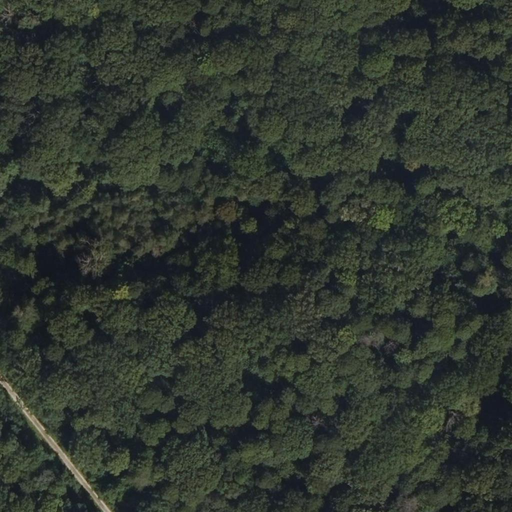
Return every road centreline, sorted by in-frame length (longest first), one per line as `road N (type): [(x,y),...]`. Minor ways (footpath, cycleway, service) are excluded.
road 1 (track): [(0,212),(214,202),(344,215),(443,203),(511,207)]
road 2 (track): [(0,387),(101,511)]
